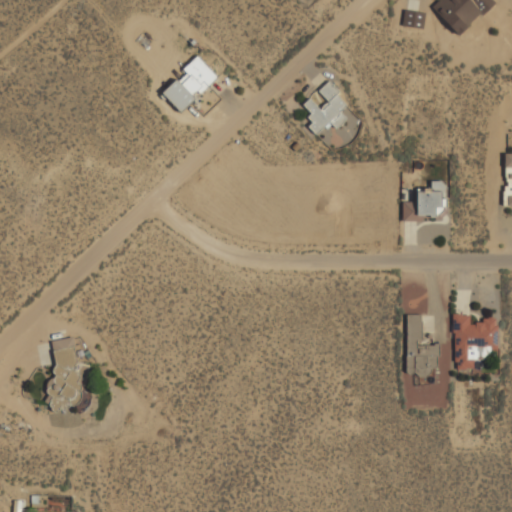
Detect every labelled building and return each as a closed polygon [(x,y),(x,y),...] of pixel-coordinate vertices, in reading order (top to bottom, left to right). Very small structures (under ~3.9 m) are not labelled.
[(497,1),(496,0),(437,0),(430,7),(459,38),(497,1)] [(423,30),(425,13),(403,10),(401,28),(423,30)] [(181,70),(187,77),(180,84),(175,79),(160,93),(180,114),(217,78),(195,56),(181,70)] [(346,107),(330,81),(318,89),(326,103),(317,108),(311,98),(301,104),(313,122),(307,126),(313,135),(331,123),(335,129),(347,122),(340,111),(346,107)] [(502,205),(511,205),(511,154),(503,154),(502,205)] [(243,164),(237,187),(249,190),(245,205),(240,204),(236,213),(240,216),(240,219),(267,226),(269,217),(277,219),(279,209),(284,209),(288,192),(280,189),(282,182),(262,176),(263,169),(243,164)] [(358,200),(384,201),(385,166),(358,166),(358,200)] [(401,220),(444,221),(444,181),(428,181),(428,190),(415,190),(415,202),(401,202),(401,220)] [(471,320),(470,314),(452,314),(453,369),(474,369),(474,358),(488,358),(488,350),(496,350),(496,319),(471,320)] [(405,315),(405,376),(429,376),(429,368),(438,368),(438,345),(421,345),(420,315),(405,315)] [(50,341),(54,365),(52,370),(52,372),(54,375),(52,379),(51,378),(48,380),(46,383),(45,392),(47,394),(43,402),(48,405),(49,406),(50,407),(50,410),(55,413),(57,410),(68,408),(68,406),(73,406),(78,403),(80,400),(81,395),(79,390),(80,387),(79,383),(76,382),(79,378),(78,375),(71,370),(77,362),(72,338),(50,341)]
